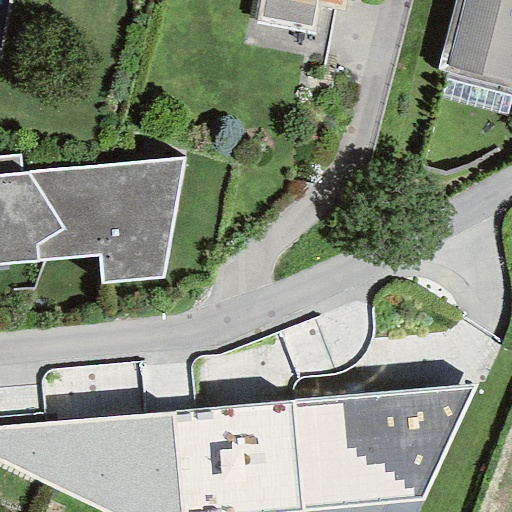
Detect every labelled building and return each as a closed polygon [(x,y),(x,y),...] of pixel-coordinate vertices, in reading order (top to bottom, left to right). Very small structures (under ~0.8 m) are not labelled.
[(339,4),(339,0),(259,0),(255,22),(312,32),(317,0),(339,4)] [(511,0),(453,0),(435,70),(511,90),(511,0)] [(0,158),(0,265),(97,256),(99,285),(161,279),(183,160),(20,174),(18,156),(0,158)] [(474,386),(291,402),(301,511),(315,510),(421,500),(474,386)] [(294,511),(301,511),(291,402),(174,411),(174,414),(172,414),(180,511),(294,511)] [(180,511),(172,414),(83,419),(89,505),(104,511),(180,511)] [(0,463),(89,505),(83,419),(0,427),(0,463)] [(319,511),(415,511),(421,500),(315,510),(319,511)]
